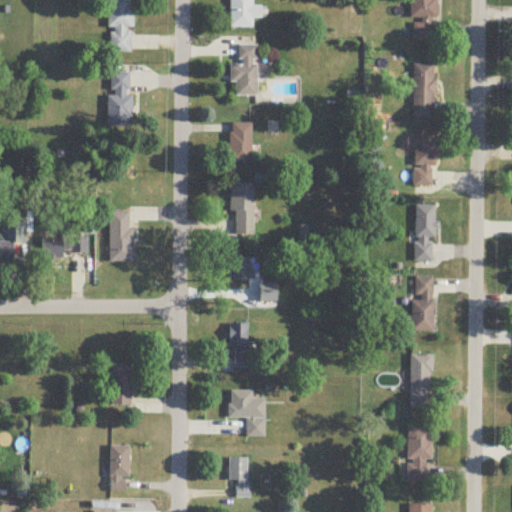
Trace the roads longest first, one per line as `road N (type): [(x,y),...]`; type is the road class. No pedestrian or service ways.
road 1 (residential): [(470,511),(476,0)]
road 2 (residential): [(175,511),(180,0)]
road 3 (residential): [(176,305),(0,309)]
